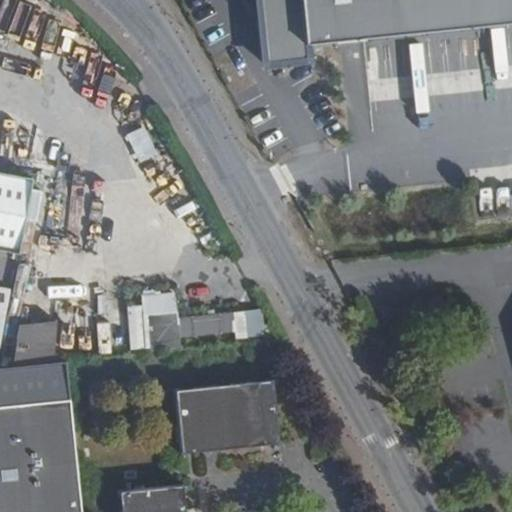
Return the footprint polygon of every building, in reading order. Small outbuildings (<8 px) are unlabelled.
[(511,22),(511,0),(259,0),(265,62),(306,59),(304,42),(511,22)] [(123,137),(139,164),(158,153),(142,126),(123,137)] [(0,249),(19,253),(31,179),(0,173),(0,249)] [(0,343),(12,290),(0,287),(0,343)] [(142,339),(137,295),(122,296),(126,340),(142,339)] [(249,327),(247,299),(174,308),(174,302),(142,304),(146,337),(181,334),(181,326),(236,320),(237,327),(249,327)] [(81,511),(64,353),(0,360),(0,511),(81,511)] [(277,435),(270,369),(172,377),(178,445),(277,435)] [(185,511),(181,472),(117,479),(119,511),(185,511)]
